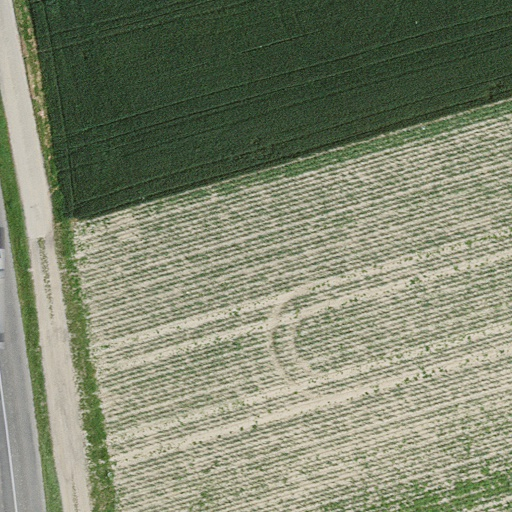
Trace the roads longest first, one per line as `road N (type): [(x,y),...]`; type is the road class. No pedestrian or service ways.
road 1 (track): [(73,511),(40,241)]
road 2 (track): [(2,0),(40,241)]
road 3 (tertiary): [(14,511),(0,392)]
